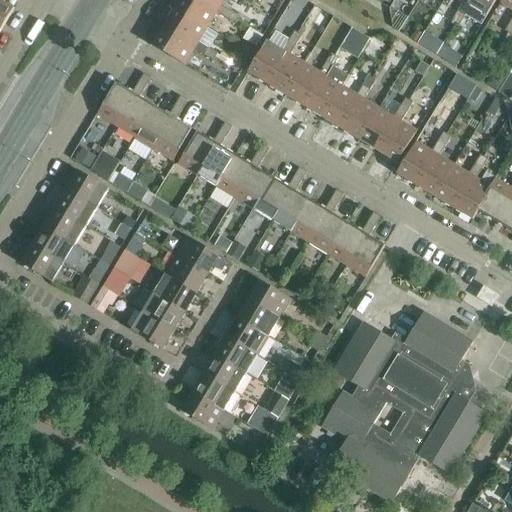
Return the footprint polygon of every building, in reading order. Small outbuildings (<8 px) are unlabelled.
[(4,3),(5,0),(0,0),(0,33),(14,10),(4,3)] [(219,9),(203,0),(181,0),(176,9),(208,28),(217,13),(219,9)] [(224,0),(203,0),(219,9),(217,13),(226,19),(231,11),(221,6),(224,0)] [(482,25),(497,0),(470,0),(468,5),(464,3),(458,12),(466,17),(466,16),(482,25)] [(511,0),(502,0),(501,3),(511,9),(511,0)] [(208,28),(176,9),(165,27),(197,46),(195,50),(204,56),(209,48),(199,43),(208,28)] [(236,25),(241,17),(231,11),(226,19),(236,25)] [(453,22),(460,26),(466,17),(458,12),(453,22)] [(267,14),(261,23),(268,28),(274,19),(267,14)] [(185,66),(195,50),(197,46),(165,27),(154,47),(185,66)] [(243,41),(255,49),(263,36),(250,29),(243,41)] [(353,29),(343,44),(361,55),(371,39),(353,29)] [(289,41),(297,46),(302,36),(295,32),(289,41)] [(220,41),(216,48),(226,53),(229,47),(220,41)] [(268,41),(249,73),(268,85),(287,53),(291,55),(297,46),(289,41),(284,51),(268,41)] [(214,62),(218,54),(209,48),(204,56),(214,62)] [(287,53),(268,85),(287,96),(306,64),(291,55),(287,53)] [(457,53),(450,63),(457,67),(463,57),(457,53)] [(340,58),(332,54),(326,64),(334,68),(340,58)] [(422,62),(416,72),(424,77),(430,67),(422,62)] [(306,64),(287,96),(305,107),(324,75),(328,78),(334,68),(326,64),(321,73),(306,64)] [(152,79),(145,74),(139,84),(146,89),(152,79)] [(504,80),(494,74),(487,86),(497,92),(504,80)] [(511,74),(510,74),(499,93),(510,100),(511,98),(511,74)] [(324,75),(305,107),(324,118),(343,87),(328,78),(324,75)] [(377,81),(369,76),(363,86),(371,91),(377,81)] [(117,84),(98,115),(117,127),(136,95),(133,94),(117,84)] [(136,95),(117,127),(136,138),(155,107),(140,98),(146,89),(139,84),(133,94),(136,95)] [(343,87),(324,118),(342,129),(361,98),(365,100),(371,91),(363,86),(358,96),(343,87)] [(476,87),(469,98),(476,103),(483,91),(476,87)] [(189,101),(181,96),(175,106),(183,111),(189,101)] [(361,98),(342,129),(361,141),(380,109),(365,100),(361,98)] [(414,103),(406,99),(400,109),(408,113),(414,103)] [(193,130),(177,120),(183,111),(175,106),(170,116),(173,118),(154,149),(174,161),(193,130)] [(154,149),(173,118),(170,116),(155,107),(136,138),(154,149)] [(380,109),(361,141),(379,152),(398,120),(402,122),(408,113),(400,109),(395,118),(380,109)] [(418,132),(402,122),(398,120),(379,152),(398,163),(418,132)] [(233,128),(226,123),(220,133),(227,137),(233,128)] [(214,143),(198,133),(178,164),(198,176),(217,145),(214,143)] [(217,145),(198,176),(217,188),(236,156),(221,147),(227,137),(220,133),(214,143),(217,145)] [(451,137),(444,133),(438,143),(445,147),(451,137)] [(417,143),(397,174),(417,186),(436,154),(440,157),(445,147),(438,143),(432,152),(417,143)] [(270,150),(262,146),(256,155),(264,160),(270,150)] [(82,149),(76,160),(91,169),(97,158),(82,149)] [(436,154),(417,186),(435,197),(455,166),(440,157),(436,154)] [(264,160),(256,155),(251,165),(254,167),(235,199),(254,210),(273,178),(258,169),(264,160)] [(488,160),(481,155),(475,165),(482,170),(488,160)] [(236,156),(217,188),(235,199),(254,167),(251,165),(236,156)] [(99,158),(91,172),(109,182),(117,169),(99,158)] [(455,166),(435,197),(454,208),(473,177),(477,179),(482,170),(475,165),(469,174),(455,166)] [(307,173),(300,168),(294,178),(302,183),(307,173)] [(109,190),(78,171),(67,190),(98,209),(109,190)] [(119,174),(113,185),(127,193),(134,182),(119,174)] [(473,220),(478,212),(477,211),(492,188),(491,187),(477,179),(473,177),(454,208),(473,220)] [(273,178),(254,210),(273,221),(292,190),(289,188),(273,178)] [(292,190),(273,221),(292,233),(311,201),(296,192),(302,183),(294,178),(289,188),(292,190)] [(496,179),(491,187),(492,188),(477,211),(478,212),(496,222),(511,195),(511,187),(511,189),(496,179)] [(134,182),(127,193),(142,202),(148,191),(134,182)] [(55,208),(87,227),(98,209),(67,190),(55,208)] [(345,195),(337,191),(331,201),(339,205),(345,195)] [(511,195),(496,222),(511,232),(511,195)] [(311,201),(292,233),(310,244),(329,212),(326,210),(311,201)] [(329,212),(310,244),(328,255),(348,223),(333,214),(339,205),(331,201),(326,210),(329,212)] [(166,204),(160,213),(171,220),(177,211),(166,204)] [(44,227),(76,246),(87,227),(55,208),(44,227)] [(195,217),(179,208),(172,221),(187,230),(195,217)] [(381,217),(374,213),(368,223),(375,227),(381,217)] [(137,223),(128,217),(124,224),(132,230),(137,223)] [(348,223),(328,255),(347,266),(366,234),(362,232),(348,223)] [(367,278),(386,246),(370,237),(375,227),(368,223),(362,232),(366,234),(347,266),(367,278)] [(122,225),(116,235),(126,241),(131,231),(122,225)] [(151,231),(142,226),(138,233),(147,238),(151,231)] [(33,245),(64,264),(76,246),(44,227),(33,245)] [(133,240),(142,246),(147,238),(138,233),(133,240)] [(220,257),(188,238),(177,257),(208,276),(220,257)] [(133,240),(126,251),(139,259),(145,247),(142,246),(133,240)] [(235,241),(228,254),(239,261),(247,248),(235,241)] [(101,261),(110,267),(121,248),(113,243),(101,261)] [(22,264),(53,283),(64,264),(33,245),(22,264)] [(115,270),(124,275),(129,268),(134,271),(141,260),(139,259),(126,251),(115,270)] [(264,261),(253,254),(246,266),(257,272),(264,261)] [(166,275),(197,294),(208,276),(177,257),(166,275)] [(97,269),(106,274),(110,267),(101,261),(97,269)] [(111,277),(104,288),(116,296),(119,298),(131,279),(124,275),(115,270),(111,277)] [(155,294),(186,312),(197,294),(166,275),(155,294)] [(99,285),(85,277),(74,296),(87,304),(99,285)] [(298,279),(290,292),(301,298),(309,285),(298,279)] [(292,300),(261,281),(249,300),(281,319),(292,300)] [(485,287),(478,298),(492,307),(500,296),(485,287)] [(104,288),(92,307),(105,315),(116,296),(104,288)] [(143,312),(175,331),(186,312),(155,294),(143,312)] [(238,319),(269,338),(281,319),(249,300),(238,319)] [(132,331),(163,350),(175,331),(143,312),(132,331)] [(322,428),(335,436),(338,430),(349,437),(331,467),(393,504),(411,473),(411,472),(420,457),(451,475),(488,414),(468,402),(474,391),(464,385),(462,377),(468,367),(461,363),(474,343),(424,313),(406,343),(397,337),(394,341),(364,323),(335,372),(361,389),(355,399),(343,392),(322,428)] [(227,337),(258,356),(269,338),(238,319),(227,337)] [(327,338),(319,333),(314,340),(323,345),(327,338)] [(216,356),(247,375),(258,356),(227,337),(216,356)] [(310,347),(319,352),(323,345),(314,340),(310,347)] [(205,374),(236,393),(247,375),(216,356),(205,374)] [(307,372),(297,365),(290,376),(301,382),(307,372)] [(193,393),(225,412),(236,393),(205,374),(193,393)] [(286,374),(275,391),(290,400),(301,383),(286,374)] [(276,392),(265,410),(270,414),(278,419),(290,400),(276,392)] [(182,412),(213,431),(225,412),(193,393),(182,412)] [(265,421),(259,431),(268,437),(274,426),(278,419),(270,414),(265,421)] [(247,451),(256,456),(260,449),(251,444),(247,451)] [(473,503),(467,511),(477,511),(480,508),(473,503)]
